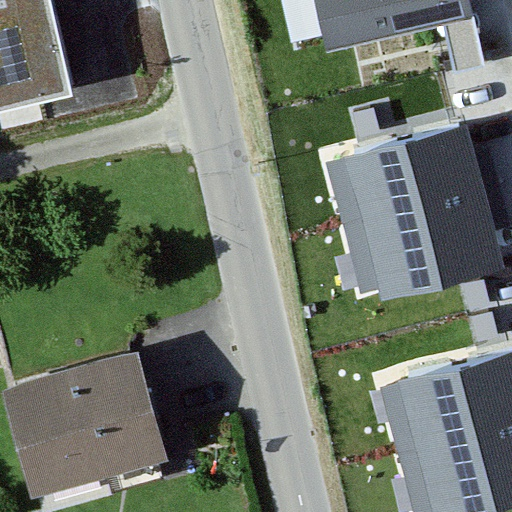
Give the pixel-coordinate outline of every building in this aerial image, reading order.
[(0,0),(0,118),(74,98),(48,0),(0,0)] [(320,0),(331,44),(470,11),(467,0),(320,0)] [(453,126),(339,153),(371,291),(486,264),(453,126)] [(130,340),(0,375),(0,392),(26,487),(160,451),(130,340)] [(511,374),(507,353),(403,379),(435,511),(441,511),(511,494),(511,374)]
